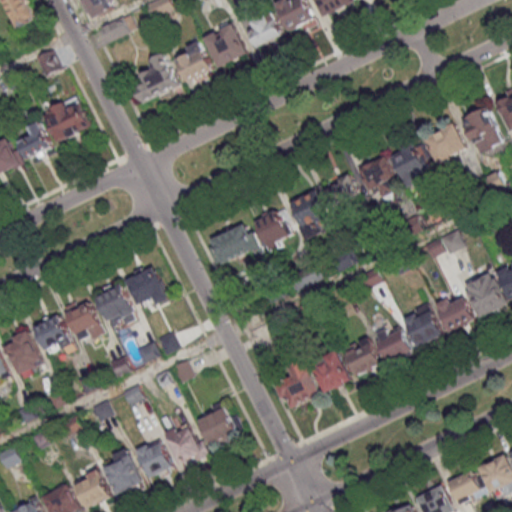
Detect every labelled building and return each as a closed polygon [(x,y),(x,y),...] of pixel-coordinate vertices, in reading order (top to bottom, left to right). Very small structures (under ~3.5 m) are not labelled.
[(6,0),(22,31),(36,24),(34,21),(39,19),(32,5),(32,1),(31,0),(6,0)] [(89,0),(98,18),(118,8),(113,0),(89,0)] [(177,10),(173,0),(155,0),(150,2),(155,18),(177,10)] [(318,22),(309,0),(281,0),(280,1),(292,32),(318,22)] [(354,0),(316,0),(317,1),(318,0),(321,0),(328,15),(356,3),(354,0)] [(286,36),(276,12),(251,22),(260,46),(286,36)] [(111,41),(140,28),(132,13),(104,26),(111,41)] [(207,35),(220,66),(251,54),(238,22),(207,35)] [(177,54),(192,82),(217,69),(203,41),(177,54)] [(38,57),(47,76),(65,67),(56,48),(38,57)] [(182,86),(168,52),(150,60),(154,69),(142,74),(145,81),(137,84),(144,102),(182,86)] [(511,92),(501,96),(511,127),(511,92)] [(46,111),(61,141),(93,126),(79,95),(46,111)] [(467,117),(480,152),(506,143),(492,107),(467,117)] [(55,147),(44,121),(26,128),(29,134),(21,137),(29,158),(55,147)] [(429,137),(441,163),(471,149),(458,123),(429,137)] [(25,163),(10,136),(0,141),(0,168),(4,175),(25,163)] [(410,185),(437,172),(422,142),(396,155),(410,185)] [(362,169),(378,198),(404,185),(388,155),(362,169)] [(508,186),(502,172),(492,176),(495,183),(496,183),(498,190),(508,186)] [(324,188),(293,202),(309,239),(327,231),(324,223),(367,203),(354,174),(324,187),(324,188)] [(298,232),(286,207),(259,221),(271,246),(298,232)] [(219,264),(263,249),(254,222),(210,238),(219,264)] [(467,245),(460,230),(429,244),(435,257),(451,250),(452,253),(467,245)] [(511,265),(501,271),(511,292),(511,265)] [(130,280),(143,305),(158,298),(160,303),(172,298),(156,267),(130,280)] [(471,295),(484,320),(511,306),(511,304),(500,280),(498,282),(495,276),(471,287),(474,294),(471,295)] [(99,296),(113,323),(124,318),(127,323),(137,319),(134,312),(138,310),(124,283),(99,296)] [(67,306),(83,339),(92,335),(94,338),(107,331),(92,300),(80,306),(77,301),(67,306)] [(442,313),(453,335),(479,322),(468,300),(455,306),(452,301),(441,307),(444,312),(442,313)] [(410,321),(422,346),(445,335),(432,310),(410,321)] [(39,325),(51,350),(73,339),(61,314),(39,325)] [(380,335),(392,361),(416,350),(403,324),(380,335)] [(8,345),(20,370),(46,358),(32,328),(16,336),(18,340),(8,345)] [(348,349),(360,374),(383,363),(370,338),(348,349)] [(0,376),(11,371),(0,348),(0,376)] [(355,380),(341,349),(314,361),(327,392),(355,380)] [(325,395),(310,358),(292,366),(296,376),(281,383),(291,409),(325,395)] [(97,407),(102,419),(115,414),(109,402),(97,407)] [(243,434),(229,405),(202,418),(216,447),(243,434)] [(210,456),(197,420),(168,431),(181,467),(210,456)] [(166,439),(141,450),(153,479),(178,468),(166,439)] [(107,468),(119,496),(147,484),(132,449),(114,457),(117,464),(107,468)] [(511,487),(511,458),(510,454),(482,466),(495,495),(511,487)] [(116,497),(103,470),(78,482),(90,508),(116,497)] [(463,503),(487,492),(477,471),(453,482),(463,503)] [(80,511),(85,510),(72,483),(45,496),(52,511),(80,511)] [(420,497),(427,511),(459,511),(446,484),(420,497)] [(46,511),(40,498),(15,509),(16,511),(46,511)] [(392,511),(419,511),(415,502),(392,511)]
